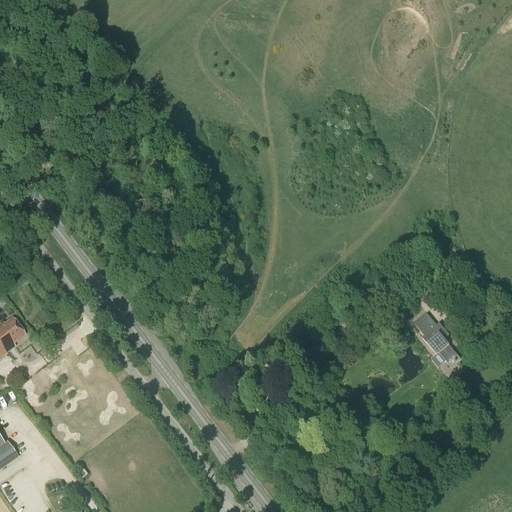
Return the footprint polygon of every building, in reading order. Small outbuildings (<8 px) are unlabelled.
[(438,292),(448,283),(434,266),(424,275),(438,292)] [(0,326),(0,357),(15,347),(13,344),(24,336),(12,320),(1,328),(0,326)] [(422,334),(425,332),(417,322),(414,325),(422,334)] [(439,324),(436,327),(424,337),(422,339),(436,357),(431,361),(438,369),(446,363),(450,368),(460,360),(444,340),(449,336),(439,324)] [(37,345),(34,347),(40,356),(44,354),(37,345)] [(57,413),(53,416),(60,426),(64,422),(57,413)] [(3,444),(0,439),(0,471),(18,459),(6,442),(3,444)]
